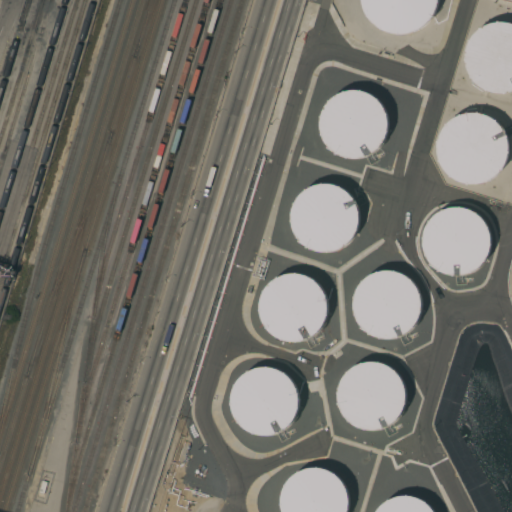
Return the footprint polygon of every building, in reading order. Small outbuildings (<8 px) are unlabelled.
[(395,32),(388,31),(382,29),(376,25),(371,21),(367,16),(364,10),(362,3),(361,0),(436,0),(435,5),(433,11),(430,17),(425,22),(420,26),(414,29),(408,31),(401,32),(395,32)] [(489,91),(483,88),(478,85),(474,80),(470,75),(467,70),(466,64),(465,58),(465,52),(467,46),(469,40),(473,35),(477,30),(482,27),(487,24),(493,22),(499,22),(506,22),(511,23),(511,90),(507,92),(501,93),(495,92),(489,91)] [(346,159),(359,159),(372,154),(382,145),(387,133),(387,119),(383,107),(373,97),(361,91),(348,91),(335,96),(325,105),(320,117),(319,131),(324,143),(334,153),(346,159)] [(469,185),(463,183),(457,181),(452,178),(447,174),(443,169),(440,163),(438,158),(437,151),(437,145),(439,139),(441,133),(444,128),(448,123),(453,119),(458,116),(464,114),(470,113),(477,114),(483,115),(488,117),(494,120),(498,124),(502,129),(505,135),(507,141),(508,147),(508,153),(507,159),(505,165),(501,170),(497,175),(492,179),(487,182),(481,184),(475,185),(469,185)] [(328,253),(341,249),(351,241),(358,229),(359,215),(355,202),(347,191),(335,185),(321,183),(308,187),(298,196),(291,208),(290,221),(293,234),(302,245),(314,252),(328,253)] [(469,275),(481,268),(489,257),(492,244),(489,230),(482,218),(471,211),(458,207),(444,210),(432,217),(425,228),(422,242),(424,255),(431,267),(442,275),(456,278),(469,275)] [(389,340),(402,336),(413,328),(420,316),(422,303),(418,290),(410,279),(398,272),(385,270),(371,274),(361,282),(354,294),(352,307),(356,321),(364,331),(376,338),(389,340)] [(292,342),(305,340),(317,333),(321,329),(325,322),(328,310),(326,297),(319,285),(309,277),(296,274),(283,276),(271,283),(263,293),(260,306),(262,319),(269,331),(279,339),(292,342)] [(384,429),(395,422),(403,410),(406,397),(404,383),(396,372),(385,364),(371,361),(358,363),(346,371),(338,382),(335,395),(338,409),(345,421),(357,429),(370,431),(384,429)] [(271,436),(283,430),(293,420),(298,408),(297,394),(292,381),(282,372),(269,367),(255,368),(243,373),(233,383),(228,396),(229,410),(234,422),(244,432),(257,436),(271,436)] [(346,511),(349,503),(346,489),(339,478),(327,470),(314,467),(300,470),(289,477),(281,488),(278,502),(279,511),(346,511)] [(432,511),(427,505),(416,498),(403,497),(390,500),(380,508),(377,511),(432,511)]
